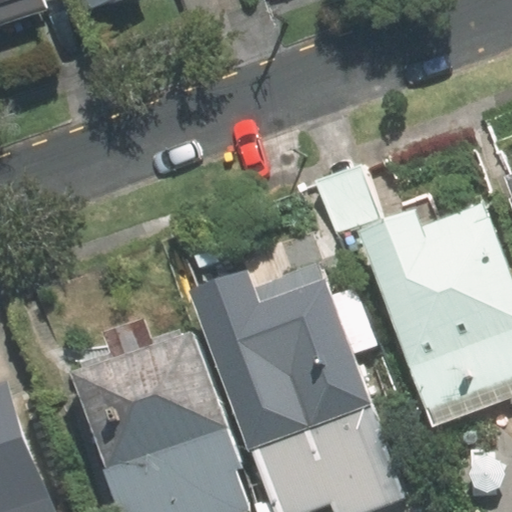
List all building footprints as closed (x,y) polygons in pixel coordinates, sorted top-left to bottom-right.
[(0,0),(0,54),(2,54),(0,49),(0,29),(60,8),(57,0),(0,0)] [(95,0),(101,14),(142,0),(95,0)] [(511,264),(492,209),(429,232),(424,219),(370,238),(432,409),(435,409),(442,428),(511,402),(511,264)] [(265,279),(206,300),(272,479),(394,434),(334,273),(272,295),(265,279)] [(159,346),(152,329),(109,344),(116,362),(89,372),(93,381),(80,385),(113,474),(105,477),(118,511),(256,511),(259,511),(197,343),(186,347),(183,338),(159,346)] [(0,511),(61,511),(17,388),(0,394),(0,511)]
